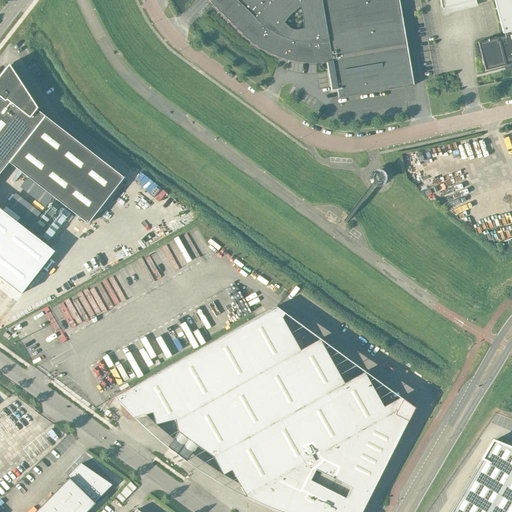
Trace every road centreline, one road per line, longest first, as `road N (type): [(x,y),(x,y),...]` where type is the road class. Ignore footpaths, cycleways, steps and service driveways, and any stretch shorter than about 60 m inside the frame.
road 1 (unclassified): [(511,109),(363,145),(309,137),(197,59),(146,0)]
road 2 (unclassified): [(0,363),(206,511)]
road 3 (unclassified): [(409,511),(511,328)]
